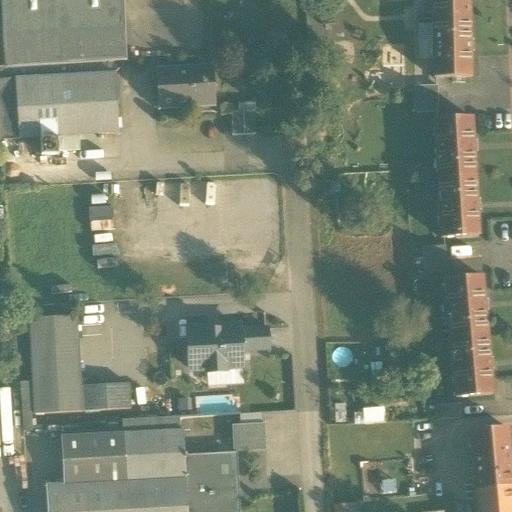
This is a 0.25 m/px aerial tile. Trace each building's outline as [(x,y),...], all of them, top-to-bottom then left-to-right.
[(0,0),(2,40),(124,35),(122,0),(0,0)] [(432,60),(432,79),(469,79),(469,54),(470,54),(470,43),(469,43),(467,0),(430,0),(431,25),(432,60)] [(418,60),(432,60),(431,25),(417,25),(418,60)] [(125,62),(124,35),(2,40),(5,69),(125,62)] [(156,72),(158,109),(209,105),(207,69),(156,72)] [(14,81),(17,141),(117,135),(114,75),(14,81)] [(14,81),(0,81),(0,141),(17,141),(14,81)] [(414,87),(414,101),(436,101),(436,87),(414,87)] [(436,114),(436,101),(414,102),(414,114),(436,114)] [(254,111),(229,113),(231,136),(255,135),(254,111)] [(433,121),(440,240),(477,237),(476,213),(477,213),(476,202),(475,202),(472,154),(474,154),(473,144),(472,144),(470,119),(433,121)] [(87,186),(89,222),(113,221),(111,185),(87,186)] [(422,249),(424,262),(445,260),(444,246),(422,249)] [(447,273),(445,260),(424,262),(425,275),(447,273)] [(443,281),(454,400),(491,396),(489,371),(490,371),(489,360),(488,361),(484,313),(485,313),(484,302),(483,302),(481,277),(443,281)] [(33,416),(81,414),(80,388),(76,318),(28,320),(33,416)] [(238,328),(186,331),(189,371),(206,370),(206,374),(224,373),(224,369),(240,368),(240,352),(238,332),(238,328)] [(266,330),(238,332),(240,352),(268,350),(266,330)] [(224,373),(206,374),(206,387),(241,386),(240,368),(224,369),(224,373)] [(128,386),(80,388),(81,414),(129,411),(128,386)] [(436,407),(437,421),(459,420),(458,405),(436,407)] [(362,410),(363,425),(384,424),(383,409),(362,410)] [(239,416),(240,428),(262,426),(261,414),(239,416)] [(121,423),(122,435),(141,434),(180,432),(179,420),(121,423)] [(262,426),(240,428),(232,428),(234,452),(264,451),(262,426)] [(469,433),(475,493),(511,489),(509,465),(511,465),(510,455),(509,455),(506,430),(469,433)] [(180,432),(141,434),(144,482),(184,479),(183,455),(182,431),(180,432)] [(64,486),(144,482),(141,434),(122,435),(61,438),(64,486)] [(236,511),(234,456),(185,459),(185,455),(183,455),(184,479),(185,511),(236,511)] [(185,511),(184,479),(144,482),(64,486),(44,487),(45,511),(185,511)] [(511,511),(511,489),(475,493),(476,511),(511,511)]
